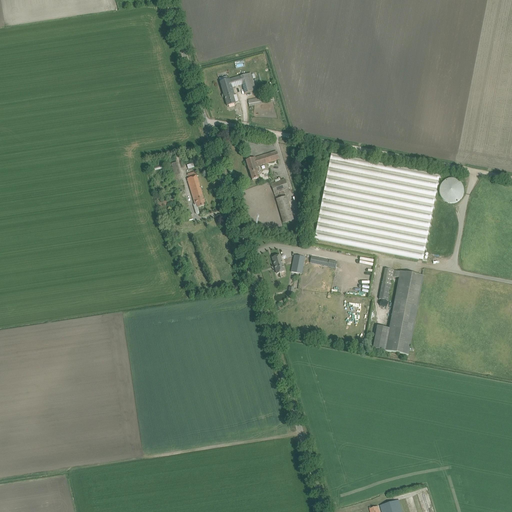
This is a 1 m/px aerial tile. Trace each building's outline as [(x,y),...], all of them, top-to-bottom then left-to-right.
[(234,63),(235,69),(244,67),(243,61),(234,63)] [(251,73),(228,80),(227,77),(219,79),(220,82),(227,106),(235,104),(235,103),(238,102),(236,95),(234,96),(232,88),(243,85),(245,93),(253,91),(253,90),(256,89),(251,73)] [(273,102),(272,96),(248,100),(249,106),(273,102)] [(252,180),(257,179),(259,178),(257,172),(259,172),(258,166),(279,159),(278,156),(277,151),(246,161),(252,180)] [(331,154),(314,240),(380,252),(423,261),(427,262),(428,254),(424,253),(439,175),(331,154)] [(181,181),(176,162),(171,164),(174,175),(172,176),(174,183),(181,181)] [(198,208),(201,207),(206,206),(195,172),(191,174),(188,175),(189,178),(187,179),(193,199),(195,205),(197,205),(198,208)] [(285,179),(270,184),(274,194),(288,189),(285,179)] [(454,182),(450,184),(444,183),(441,185),(440,193),(443,203),(451,203),(462,199),(462,189),(460,183),(454,182)] [(294,220),(287,196),(276,199),(283,223),(294,220)] [(177,204),(175,198),(158,203),(160,209),(177,204)] [(302,274),(305,257),(295,255),(291,272),(302,274)] [(277,274),(282,272),(285,271),(280,256),(272,258),(277,274)] [(329,260),(311,257),(310,263),(328,267),(329,260)] [(398,288),(390,329),(377,326),(373,349),(408,355),(409,350),(412,351),(412,348),(410,347),(423,276),(385,269),(379,299),(388,301),(393,277),(399,278),(397,287),(398,288)] [(402,511),(399,500),(380,506),(381,511),(379,511),(378,506),(369,509),(369,511),(402,511)]
